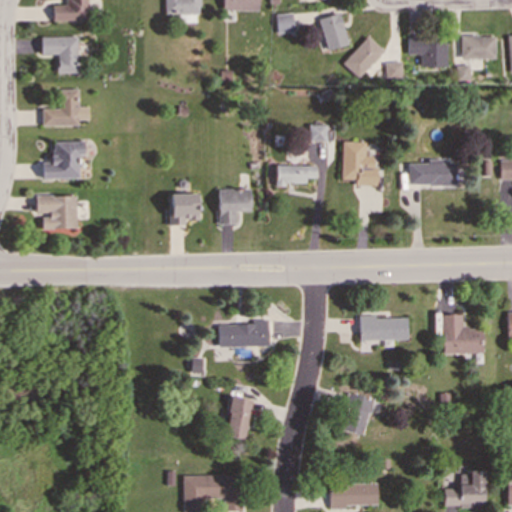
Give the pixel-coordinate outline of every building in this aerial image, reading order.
[(50,20),(86,19),(86,0),(64,0),(65,4),(50,5),(50,20)] [(198,0),(163,0),(163,13),(199,13),(198,0)] [(221,0),(221,9),(257,10),(257,0),(221,0)] [(293,31),(291,12),(273,14),(276,33),(293,31)] [(327,50),(347,43),(337,12),(317,18),(327,50)] [(382,50),(366,35),(341,62),(356,78),(382,50)] [(493,35),(459,36),(459,58),(493,57),(493,35)] [(38,54),(55,53),(55,72),(76,72),(75,36),(38,36),(38,54)] [(445,66),(444,37),(405,37),(406,53),(419,53),(419,66),(445,66)] [(400,78),(400,61),(384,61),(384,78),(400,78)] [(467,63),(454,65),(455,79),(469,77),(467,63)] [(56,89),(56,108),(40,108),(40,125),(76,124),(76,119),(86,119),(85,105),(76,106),(76,88),(56,89)] [(325,124),(307,124),(307,140),(324,141),(325,124)] [(363,141),(340,140),(339,178),(353,179),(353,184),(374,185),(375,166),(371,165),(371,155),(363,155),(363,141)] [(77,177),(76,153),(82,153),(82,141),(50,141),(51,161),(39,162),(40,178),(77,177)] [(453,162),(439,162),(439,158),(426,159),(426,162),(406,163),(406,185),(454,184),(453,162)] [(488,160),(479,161),(479,175),(489,174),(488,160)] [(511,160),(497,161),(497,178),(511,178),(511,160)] [(282,182),(303,183),(303,176),(313,177),(313,165),(273,164),(273,185),(282,186),(282,182)] [(215,188),(216,223),(233,223),(233,210),(248,210),(248,188),(215,188)] [(195,193),(167,193),(168,225),(182,224),(182,219),(196,219),(195,193)] [(73,194),(33,195),(33,214),(39,214),(39,228),(74,227),(73,194)] [(438,314),(440,353),(480,352),(479,326),(459,327),(458,313),(438,314)] [(404,339),(404,315),(356,317),(356,340),(381,339),(381,346),(389,346),(389,339),(404,339)] [(215,324),(215,346),(267,345),(266,319),(249,319),(249,323),(215,324)] [(187,372),(199,373),(200,357),(188,356),(187,372)] [(367,396),(346,393),(340,433),(361,436),(367,396)] [(249,399),(227,396),(222,436),(243,439),(249,399)] [(482,506),(482,470),(467,470),(467,474),(457,474),(457,482),(457,488),(441,488),(441,506),(482,506)] [(180,511),(201,511),(201,505),(219,505),(220,511),(238,510),(237,473),(179,475),(180,511)] [(375,505),(374,482),(326,483),(327,506),(375,505)]
